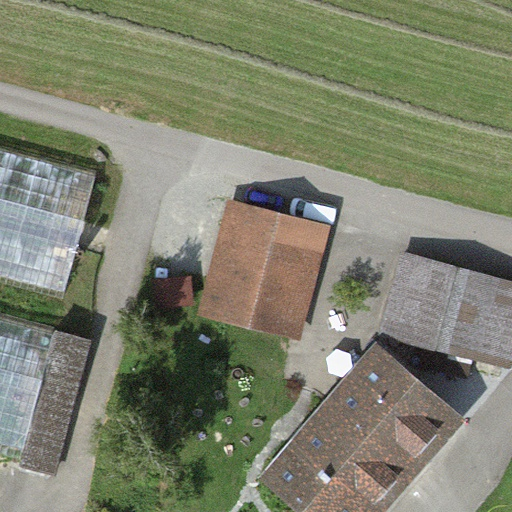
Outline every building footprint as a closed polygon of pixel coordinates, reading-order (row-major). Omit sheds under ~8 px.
[(100,173),(0,146),(0,275),(68,294),(100,173)] [(307,228),(250,213),(224,311),(281,326),(307,228)] [(416,339),(436,263),(406,255),(386,332),(416,339)] [(511,355),(511,282),(436,263),(416,339),(510,364),(511,355)] [(91,340),(0,316),(0,445),(25,452),(22,464),(55,473),(91,340)] [(381,352),(273,477),(313,511),(364,511),(451,412),(381,352)]
